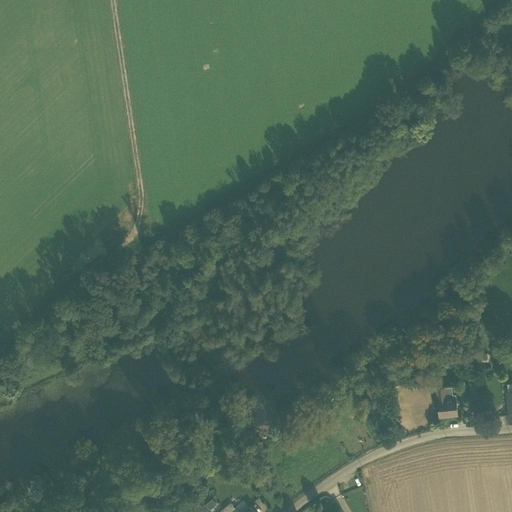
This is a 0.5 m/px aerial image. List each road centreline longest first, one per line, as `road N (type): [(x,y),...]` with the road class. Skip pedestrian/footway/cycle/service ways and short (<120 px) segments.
road 1 (track): [(140,249),(387,103),(491,0)]
road 2 (track): [(0,339),(103,256),(140,249),(141,205),(110,0)]
road 3 (unclassified): [(511,429),(439,432),(380,452),(287,511)]
